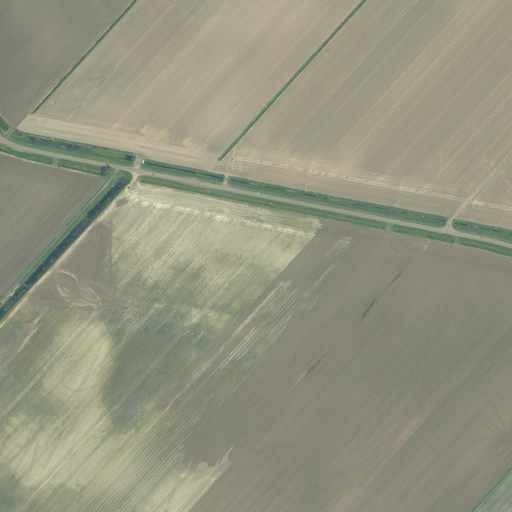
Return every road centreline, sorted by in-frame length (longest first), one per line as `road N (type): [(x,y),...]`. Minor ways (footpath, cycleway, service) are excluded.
road 1 (unclassified): [(511,247),(0,139)]
road 2 (track): [(0,324),(136,171)]
